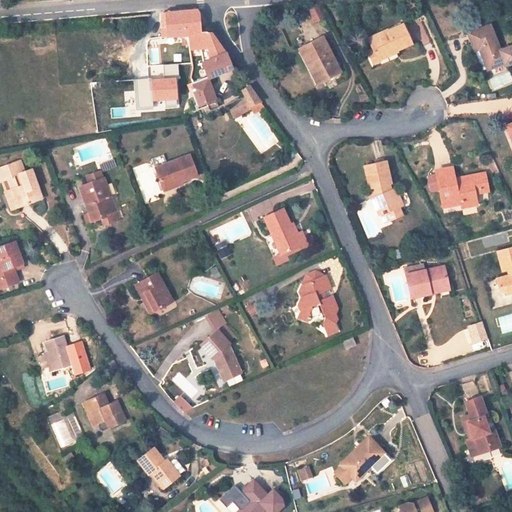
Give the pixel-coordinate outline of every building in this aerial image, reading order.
[(315,23),(326,17),(318,3),(307,9),(315,23)] [(205,7),(194,8),(197,35),(208,34),(205,7)] [(169,38),(197,35),(194,8),(166,11),(169,38)] [(386,30),(367,39),(375,56),(395,47),(396,50),(420,39),(411,21),(387,33),(386,30)] [(487,69),(504,63),(505,64),(511,61),(511,45),(499,50),(490,25),(468,33),(474,50),(479,48),(487,69)] [(198,50),(218,47),(218,33),(208,34),(197,35),(198,50)] [(313,65),(320,80),(337,70),(320,38),(298,50),(307,67),(313,65)] [(109,66),(135,65),(134,43),(108,45),(109,66)] [(395,47),(375,56),(378,62),(397,53),(396,50),(395,47)] [(160,71),(161,90),(176,88),(178,99),(201,96),(200,90),(204,89),(203,85),(216,79),(212,63),(200,68),(197,69),(183,70),(182,57),(171,57),(171,63),(156,64),(157,71),(160,71)] [(307,67),(316,82),(320,80),(313,65),(307,67)] [(200,90),(201,96),(202,107),(219,103),(221,103),(216,79),(203,85),(204,89),(200,90)] [(234,103),(241,117),(260,107),(253,93),(234,103)] [(219,103),(202,107),(203,114),(204,118),(221,115),(219,103)] [(181,183),(198,177),(191,156),(155,168),(161,187),(180,181),(181,183)] [(22,172),(28,170),(23,159),(18,161),(22,172)] [(0,167),(0,174),(2,180),(10,177),(21,206),(45,196),(35,168),(28,170),(22,172),(18,161),(0,167)] [(387,212),(390,220),(401,216),(399,208),(403,207),(395,190),(388,192),(386,185),(391,184),(386,162),(366,166),(370,188),(377,186),(379,196),(373,199),(379,215),(387,212)] [(477,206),(475,194),(482,193),(480,185),(487,183),(485,172),(455,179),(453,169),(436,173),(444,207),(454,205),(453,201),(461,199),(463,209),(477,206)] [(81,185),(94,220),(111,213),(104,196),(111,194),(105,176),(81,185)] [(10,177),(2,180),(13,208),(21,206),(10,177)] [(180,181),(161,187),(163,192),(181,186),(181,183),(180,181)] [(480,185),(482,193),(489,191),(487,183),(480,185)] [(285,257),(302,249),(284,213),(265,222),(272,238),(276,237),(285,257)] [(227,240),(216,243),(220,258),(231,255),(227,240)] [(5,275),(3,272),(16,267),(7,245),(0,247),(0,289),(9,286),(5,275)] [(511,248),(498,252),(503,272),(507,270),(509,277),(502,279),(504,289),(511,295),(511,294),(511,248)] [(429,290),(448,286),(444,268),(425,272),(423,264),(405,267),(412,298),(430,294),(429,290)] [(16,267),(3,272),(5,275),(17,270),(16,267)] [(324,272),(300,282),(296,290),(298,295),(294,305),(296,309),(293,317),(304,321),(306,314),(305,312),(309,304),(314,302),(318,303),(325,317),(322,324),(327,335),(338,331),(334,323),(336,318),(334,312),(337,305),(330,292),(324,294),(321,289),(330,285),(324,272)] [(136,286),(141,295),(146,293),(156,311),(174,300),(159,273),(136,286)] [(430,294),(449,290),(448,286),(429,290),(430,294)] [(156,311),(146,293),(141,295),(152,313),(156,311)] [(214,331),(227,324),(219,309),(205,316),(214,331)] [(216,360),(225,379),(242,372),(229,343),(231,341),(219,328),(202,344),(213,356),(217,354),(219,359),(216,360)] [(342,341),(346,351),(357,346),(353,336),(342,341)] [(43,355),(49,374),(73,367),(63,339),(43,345),(46,354),(43,355)] [(240,375),(226,381),(228,386),(242,380),(240,375)] [(471,445),(474,452),(495,445),(489,428),(481,431),(476,417),(480,415),(472,394),(458,400),(463,413),(456,416),(458,423),(462,421),(468,435),(463,437),(460,438),(464,448),(471,445)] [(106,423),(109,429),(130,419),(121,400),(108,405),(102,395),(85,404),(95,427),(98,426),(106,423)] [(180,395),(173,402),(185,413),(192,406),(180,395)] [(52,421),(58,446),(83,440),(76,415),(52,421)] [(462,421),(458,423),(463,437),(468,435),(462,421)] [(98,426),(101,434),(109,429),(106,423),(98,426)] [(340,461),(353,478),(384,454),(371,437),(340,461)] [(464,448),(467,455),(474,452),(471,445),(464,448)] [(162,461),(151,448),(135,460),(159,490),(179,476),(165,458),(162,461)] [(301,481),(313,476),(309,465),(297,470),(301,481)] [(277,495),(268,485),(262,490),(250,477),(237,487),(246,496),(231,508),(234,511),(254,511),(262,505),(267,511),(279,501),(277,495)] [(236,485),(232,480),(217,493),(222,497),(236,485)] [(246,496),(237,487),(236,485),(222,497),(231,508),(246,496)] [(405,501),(396,505),(398,511),(422,511),(429,509),(423,496),(408,502),(405,501)]
